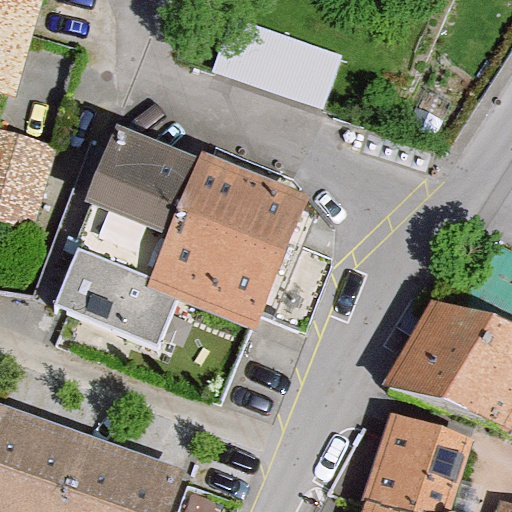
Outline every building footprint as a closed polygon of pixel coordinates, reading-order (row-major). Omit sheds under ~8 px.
[(0,0),(0,31),(20,37),(31,0),(0,0)] [(0,97),(3,99),(20,37),(0,31),(0,97)] [(0,220),(28,229),(50,154),(18,145),(0,213),(0,220)] [(186,233),(206,180),(119,145),(98,200),(186,233)] [(257,317),(299,212),(208,174),(206,180),(186,233),(168,281),(179,286),(207,297),(252,315),(257,317)] [(85,244),(80,258),(175,295),(179,286),(168,281),(186,233),(98,200),(80,243),(85,244)] [(161,356),(184,299),(175,295),(80,258),(59,306),(72,311),(69,319),(161,356)] [(252,315),(207,297),(202,310),(248,329),(252,315)] [(511,413),(511,338),(440,314),(392,396),(501,433),(511,413)] [(0,511),(68,511),(88,454),(0,422),(0,511)] [(449,511),(470,450),(399,424),(369,510),(374,511),(449,511)] [(68,511),(168,511),(177,486),(88,454),(68,511)]
